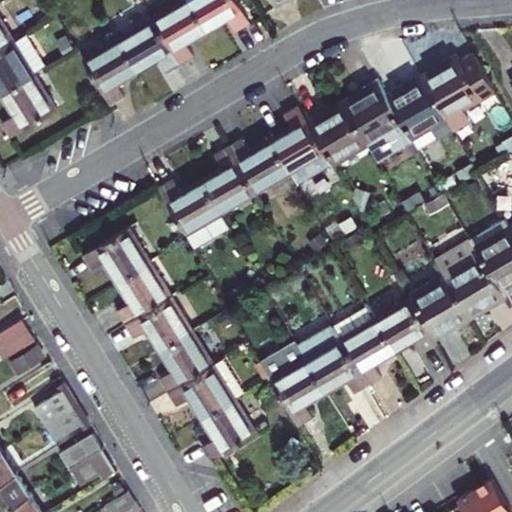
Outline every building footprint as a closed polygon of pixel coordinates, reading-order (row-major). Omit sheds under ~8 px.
[(207,29),(190,0),(178,0),(152,15),(180,62),(194,55),(186,41),(207,29)] [(236,29),(251,21),(238,0),(190,0),(207,29),(228,16),(236,29)] [(167,70),(180,62),(152,15),(118,35),(138,69),(158,57),(167,70)] [(0,46),(14,38),(0,16),(0,46)] [(0,91),(1,92),(35,72),(45,66),(24,32),(14,38),(0,46),(0,91)] [(138,69),(118,35),(82,56),(110,104),(125,94),(117,81),(138,69)] [(423,77),(451,126),(467,117),(462,109),(495,89),(473,51),(459,59),(455,52),(440,61),(442,65),(423,77)] [(35,72),(1,92),(14,114),(2,122),(10,135),(56,107),(35,72)] [(385,93),(412,138),(417,147),(451,126),(423,77),(402,89),(400,84),(385,93)] [(378,158),(412,138),(385,93),(377,78),(362,86),(365,90),(345,102),(366,139),(378,158)] [(322,110),(307,119),(332,162),(333,164),(354,153),(351,148),(366,139),(345,102),(325,114),(322,110)] [(292,125),(271,137),(291,171),(298,183),(332,162),(307,119),(298,104),(284,112),(292,125)] [(229,145),(256,191),(291,171),(271,137),(250,150),(242,137),(229,145)] [(202,178),(221,211),(256,191),(229,145),(214,153),(222,166),(202,178)] [(173,177),(159,186),(189,237),(195,248),(230,227),(221,211),(202,178),(181,191),(173,177)] [(511,229),(511,227),(504,217),(489,225),(493,232),(474,243),(501,289),(511,282),(511,229)] [(105,260),(117,281),(151,260),(130,225),(84,253),(92,267),(105,260)] [(489,225),(470,237),(474,243),(493,232),(489,225)] [(505,298),(501,289),(474,243),(470,237),(435,257),(446,276),(468,314),(488,302),(491,306),(505,298)] [(118,309),(126,323),(172,294),(151,260),(117,281),(130,301),(118,309)] [(396,271),(403,284),(410,279),(403,268),(396,271)] [(468,314),(446,276),(431,285),(428,281),(408,293),(410,296),(435,339),(450,330),(448,326),(468,314)] [(147,329),(159,349),(193,328),(172,294),(126,323),(135,337),(147,329)] [(264,296),(252,299),(256,312),(268,309),(264,296)] [(437,342),(435,339),(410,296),(375,316),(395,350),(416,338),(424,351),(437,342)] [(368,303),(333,323),(340,337),(367,383),(381,375),(374,362),(395,350),(375,316),(368,303)] [(0,349),(1,351),(27,334),(28,333),(16,313),(0,322),(0,349)] [(332,322),(297,342),(325,391),(346,378),(353,391),(367,383),(340,337),(333,323),(332,322)] [(160,377),(168,390),(214,362),(193,328),(159,349),(172,369),(160,377)] [(38,351),(30,339),(4,355),(12,368),(38,351)] [(325,391),(297,342),(295,340),(261,361),(298,424),(312,416),(304,403),(325,391)] [(214,362),(168,390),(177,404),(189,396),(202,417),(235,396),(244,391),(223,356),(214,362)] [(50,381),(52,385),(59,381),(57,377),(50,381)] [(38,418),(70,398),(59,381),(52,385),(27,401),(38,418)] [(235,396),(202,417),(215,438),(203,445),(211,460),(256,431),(235,396)] [(70,398),(38,418),(49,434),(73,418),(80,413),(70,398)] [(77,424),(84,420),(80,413),(73,418),(77,424)] [(62,462),(95,442),(84,425),(52,446),(62,462)] [(95,442),(62,462),(73,479),(92,466),(105,459),(95,442)] [(0,472),(11,466),(0,449),(0,472)] [(105,459),(92,466),(95,471),(107,463),(105,459)] [(0,502),(24,487),(11,466),(0,472),(0,502)] [(511,511),(511,509),(491,475),(458,496),(467,511),(511,511)] [(103,511),(125,511),(129,510),(133,508),(119,485),(96,500),(103,511)] [(0,511),(29,511),(37,508),(24,487),(0,502),(0,511)]
